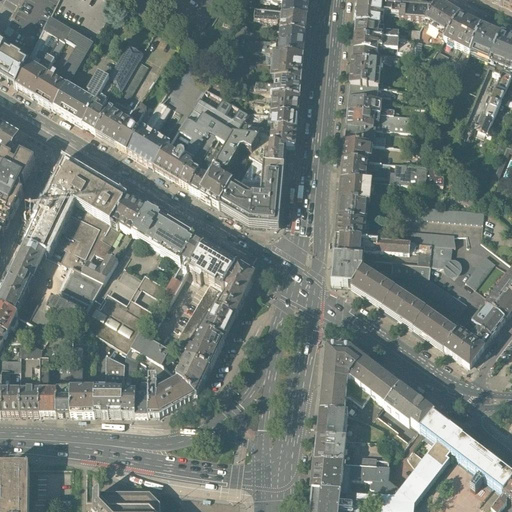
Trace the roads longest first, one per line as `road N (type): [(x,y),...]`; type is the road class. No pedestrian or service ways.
road 1 (primary): [(334,0),(302,284)]
road 2 (tertiary): [(66,142),(302,284)]
road 3 (tertiary): [(302,284),(445,388),(477,399)]
road 4 (primary): [(271,464),(289,436),(306,343),(302,284)]
road 5 (residential): [(0,275),(66,142)]
road 6 (primary): [(130,448),(171,468),(223,476),(271,464)]
road 7 (primary): [(0,439),(130,448)]
